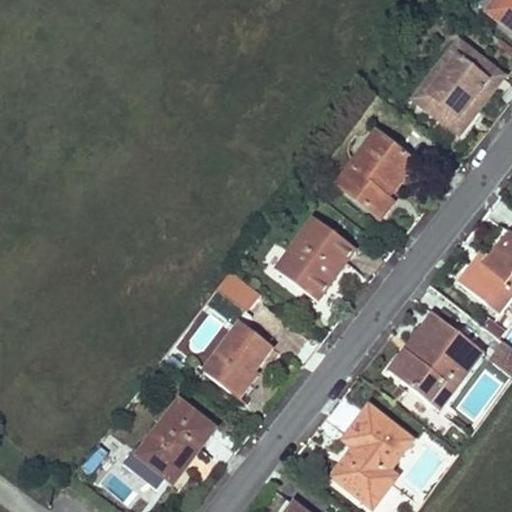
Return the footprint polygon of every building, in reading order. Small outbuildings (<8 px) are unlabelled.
[(511,0),(497,0),(488,12),(511,31),(511,0)] [(496,74),(458,44),(414,100),(458,135),(469,122),(461,117),(496,74)] [(496,74),(461,117),(469,122),(481,107),(502,78),(496,74)] [(409,162),(377,136),(337,187),(378,221),(390,205),(381,198),(409,162)] [(353,253),(314,223),(275,272),(314,301),(329,282),(353,253)] [(465,275),(457,284),(499,318),(511,300),(511,240),(508,237),(483,269),(474,264),(465,275)] [(247,315),(261,297),(229,273),(216,291),(247,315)] [(434,318),(405,355),(413,360),(441,324),(434,318)] [(398,363),(389,374),(438,413),(483,357),(441,324),(413,360),(405,355),(398,363)] [(271,350),(240,326),(202,373),(233,396),(252,373),(271,350)] [(511,352),(503,346),(490,363),(511,381),(511,352)] [(212,434),(179,406),(137,458),(165,481),(180,463),(178,460),(184,452),(192,459),(212,434)] [(410,444),(368,412),(350,436),(344,442),(354,450),(333,476),(364,502),(373,490),(381,496),(395,479),(387,473),(410,444)] [(94,480),(105,456),(93,450),(81,475),(94,480)] [(180,463),(165,481),(171,485),(186,466),(192,459),(184,452),(178,460),(180,463)] [(373,490),(364,502),(371,508),(381,496),(373,490)]
